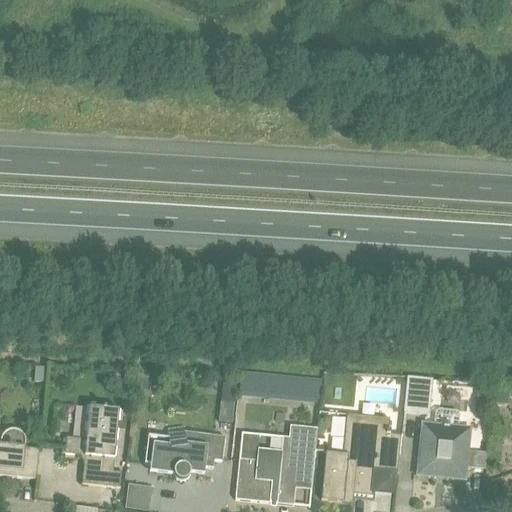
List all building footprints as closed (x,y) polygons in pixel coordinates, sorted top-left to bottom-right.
[(45,369),(36,368),(35,383),(44,383),(45,369)] [(239,399),(298,404),(301,380),(241,375),(239,399)] [(429,417),(433,381),(407,379),(403,415),(429,417)] [(222,386),(219,424),(232,425),(236,387),(222,386)] [(477,388),(475,413),(491,414),(493,389),(477,388)] [(496,391),(495,405),(508,406),(509,392),(496,391)] [(113,474),(117,432),(124,432),(126,418),(119,417),(119,412),(106,411),(106,409),(103,409),(103,411),(90,409),(86,441),(66,439),(65,456),(87,458),(86,466),(84,466),(82,486),(120,490),(121,475),(113,474)] [(465,434),(458,429),(460,413),(436,411),(434,427),(426,430),(421,438),(418,465),(422,473),(429,478),(435,479),(439,476),(444,477),(447,480),(453,481),(461,477),(466,470),(469,442),(465,434)] [(350,496),(354,497),(372,499),(375,474),(397,476),(401,437),(390,436),(390,433),(388,432),(390,420),(346,416),(342,456),(327,455),(327,452),(326,452),(326,453),(325,452),(324,454),(326,454),(322,497),(321,502),(343,504),(344,493),(351,493),(350,496)] [(235,502),(270,506),(271,502),(276,502),(276,506),(294,508),(298,468),(312,469),(312,475),(313,475),(317,431),(290,428),(289,440),(283,439),(281,456),(257,454),(257,463),(239,461),(235,502)] [(148,438),(145,465),(151,466),(150,474),(174,477),(174,479),(175,480),(176,482),(178,483),(180,484),(182,484),(184,484),(186,483),(187,482),(188,480),(189,479),(189,478),(190,477),(190,475),(204,477),(205,469),(213,470),(214,462),(222,463),(225,439),(184,434),(183,429),(167,431),(169,440),(148,438)] [(0,477),(36,481),(39,451),(25,450),(26,445),(25,442),(25,441),(25,439),(23,437),(22,435),(20,433),(18,432),(17,432),(15,432),(13,431),(11,431),(8,432),(7,433),(5,434),(4,435),(2,437),(1,439),(1,441),(1,443),(0,447),(0,477)] [(501,466),(502,453),(489,452),(488,465),(501,466)] [(128,486),(125,511),(134,511),(149,511),(152,490),(128,486)]
